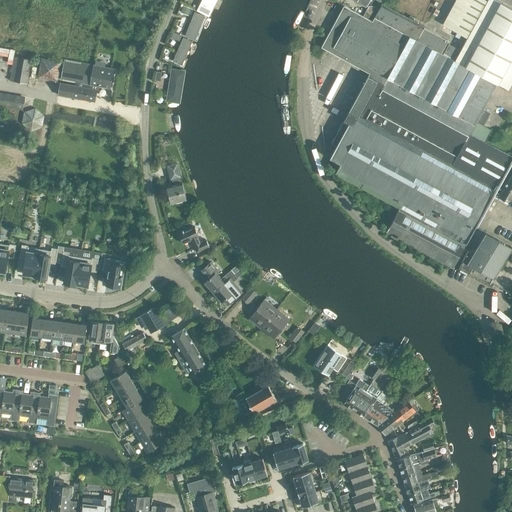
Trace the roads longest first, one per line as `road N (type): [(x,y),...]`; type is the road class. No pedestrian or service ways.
road 1 (unclassified): [(511,319),(385,243),(322,175),(306,129),(304,76),(324,0)]
road 2 (residential): [(408,511),(371,427),(274,368),(157,264)]
road 3 (unclassified): [(157,264),(145,115),(173,0)]
road 4 (unclassified): [(0,287),(103,303),(139,289),(157,264)]
road 5 (track): [(0,85),(145,115)]
